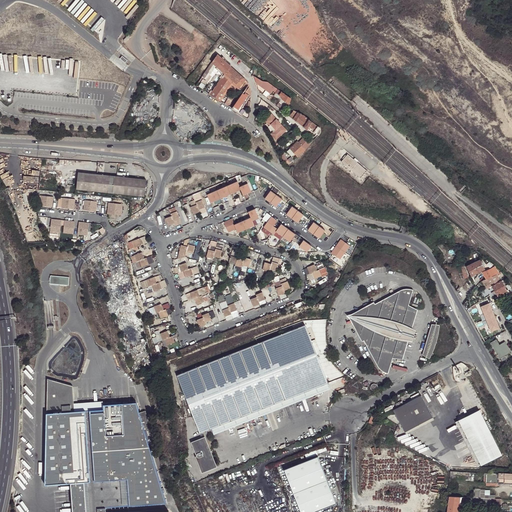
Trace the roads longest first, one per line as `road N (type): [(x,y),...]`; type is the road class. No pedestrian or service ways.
road 1 (residential): [(159,244),(187,338),(295,298),(302,288)]
road 2 (motorway): [(0,493),(10,394),(0,294)]
road 3 (residential): [(302,288),(287,257),(205,230),(159,244)]
road 4 (secondary): [(299,194),(344,225),(406,241),(428,257)]
road 5 (secondary): [(299,194),(244,153),(175,145)]
road 6 (secondary): [(175,161),(231,158),(299,194)]
road 7 (secondary): [(150,144),(22,143)]
road 8 (secondary): [(22,143),(148,159)]
